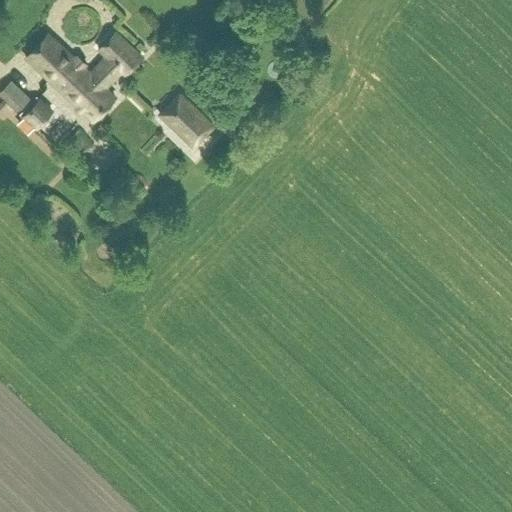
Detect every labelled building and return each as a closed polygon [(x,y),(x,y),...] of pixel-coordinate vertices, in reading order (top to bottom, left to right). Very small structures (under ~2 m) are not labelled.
[(105,54),(89,71),(46,31),(24,54),(92,119),(114,96),(103,85),(120,68),(124,72),(141,55),(113,29),(97,46),(105,54)] [(9,77),(6,81),(0,86),(0,94),(15,109),(25,99),(29,95),(9,77)] [(213,123),(179,91),(158,112),(193,144),(213,123)] [(49,108),(37,96),(20,114),(33,126),(49,108)] [(150,138),(162,126),(152,116),(140,127),(150,138)] [(43,127),(36,133),(50,150),(57,144),(43,127)]
